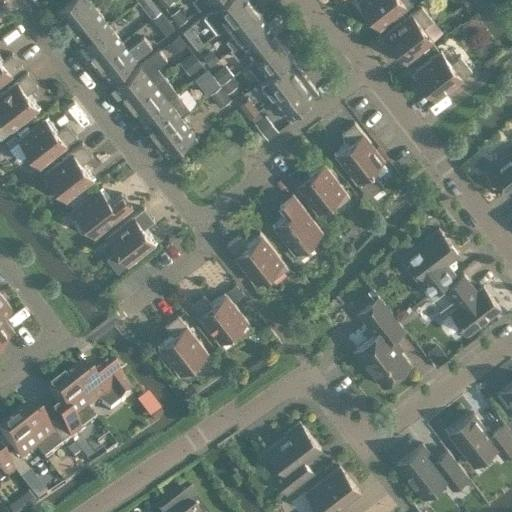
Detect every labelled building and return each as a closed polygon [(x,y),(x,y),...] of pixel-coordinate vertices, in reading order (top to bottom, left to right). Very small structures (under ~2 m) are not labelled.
[(60,0),(73,16),(94,0),(60,0)] [(112,14),(101,0),(94,0),(73,16),(87,34),(112,14)] [(184,0),(178,0),(174,3),(182,14),(190,7),(184,0)] [(221,22),(231,14),(249,0),(212,0),(207,4),(221,22)] [(249,0),(231,14),(238,23),(230,30),(236,38),(270,11),(260,0),(249,0)] [(365,0),(372,8),(374,6),(383,17),(405,0),(365,0)] [(409,51),(437,30),(426,17),(436,9),(428,0),(418,0),(415,3),(415,2),(388,24),(396,35),(394,36),(406,52),(408,50),(409,51)] [(164,1),(156,7),(169,24),(177,18),(164,1)] [(251,41),(257,48),(283,28),(270,11),(236,38),(235,39),(242,48),(251,41)] [(87,34),(100,51),(126,31),(112,14),(87,34)] [(194,15),(187,20),(201,38),(207,33),(194,15)] [(171,35),(178,44),(190,34),(183,25),(171,35)] [(146,26),(131,38),(126,31),(100,51),(114,68),(154,36),(146,26)] [(283,28),(257,48),(251,53),(264,70),(290,50),(290,51),(295,47),(297,46),(283,28)] [(214,37),(205,44),(213,54),(222,48),(214,37)] [(0,76),(26,56),(16,43),(8,49),(0,39),(0,76)] [(118,74),(132,91),(167,64),(161,57),(171,49),(163,39),(118,74)] [(466,67),(475,59),(464,45),(455,53),(444,40),(417,61),(418,62),(416,64),(428,79),(430,77),(438,89),(466,67)] [(184,52),(195,65),(206,56),(196,43),(184,52)] [(304,59),(295,47),(290,51),(290,50),(264,70),(278,87),(303,67),(300,63),(304,59)] [(229,53),(216,63),(225,74),(234,67),(238,64),(229,53)] [(212,58),(199,67),(211,84),(224,74),(216,63),(216,62),(212,58)] [(0,120),(5,126),(14,119),(42,98),(44,96),(33,82),(41,75),(31,62),(0,86),(0,100),(2,102),(0,103),(0,120)] [(132,91),(145,108),(180,81),(167,64),(132,91)] [(234,67),(225,74),(231,82),(240,75),(234,67)] [(317,85),(303,67),(278,87),(291,105),(317,85)] [(231,82),(225,74),(214,82),(224,96),(235,87),(231,82)] [(145,108),(159,126),(184,105),(193,98),(180,81),(145,108)] [(254,106),(263,99),(254,88),(245,95),(254,106)] [(263,99),(254,106),(269,125),(278,118),(263,99)] [(43,156),(81,126),(71,113),(62,119),(51,105),(49,107),(22,128),(43,156)] [(198,123),(184,105),(159,126),(172,143),(184,134),(188,139),(201,128),(197,124),(198,123)] [(386,174),(379,165),(375,159),(388,149),(358,111),(345,121),(352,130),(337,141),(372,185),(386,174)] [(97,168),(99,166),(88,152),(96,145),(86,132),(48,162),(69,189),(97,168)] [(511,144),(492,160),(508,181),(511,178),(511,144)] [(339,197),(353,185),(326,150),(311,161),(304,153),(292,163),(321,201),(334,191),(339,197)] [(97,226),(136,196),(125,183),(117,189),(106,175),(104,177),(103,177),(76,198),(97,226)] [(313,230),(326,220),(296,182),(283,192),(290,201),(276,212),(294,236),(303,247),(317,236),(313,230)] [(110,226),(120,239),(110,246),(121,261),(159,232),(158,232),(161,230),(149,216),(158,209),(148,196),(110,226)] [(411,227),(398,240),(404,247),(404,248),(423,272),(432,284),(460,263),(451,252),(462,243),(443,218),(418,237),(411,227)] [(277,268),(291,256),(264,221),(249,232),(243,224),(230,234),(259,272),(273,262),(277,268)] [(349,234),(347,240),(350,244),(356,243),(358,237),(354,233),(349,234)] [(303,247),(294,236),(288,240),(296,251),(303,247)] [(461,295),(454,301),(446,307),(445,312),(451,320),(456,320),(464,314),(471,323),(504,297),(487,275),(480,280),(467,263),(448,277),(461,295)] [(224,331),(251,310),(230,283),(228,280),(214,292),(207,283),(194,293),(224,331)] [(0,333),(14,323),(3,308),(16,298),(3,281),(0,283),(0,333)] [(386,374),(414,352),(395,328),(408,318),(382,285),(362,301),(378,322),(358,338),(386,374)] [(198,351),(211,341),(182,303),(169,313),(175,322),(161,333),(188,368),(192,365),(202,357),(198,351)] [(441,332),(430,340),(440,353),(451,345),(441,332)] [(85,366),(69,379),(94,411),(103,403),(116,412),(138,394),(112,361),(93,376),(85,366)] [(511,374),(500,384),(511,397),(511,396),(511,374)] [(78,423),(94,411),(69,379),(52,392),(70,415),(61,422),(76,441),(86,433),(78,423)] [(506,446),(511,441),(511,420),(507,414),(494,423),(477,402),(452,421),(477,453),(499,437),(506,446)] [(34,406),(18,419),(42,451),(50,461),(76,441),(61,422),(52,429),(34,406)] [(308,450),(325,438),(303,410),(290,421),(291,422),(271,438),(285,457),(276,463),(290,481),(316,461),(308,450)] [(27,463),(42,451),(18,419),(1,432),(19,454),(10,461),(20,474),(25,481),(34,473),(27,463)] [(456,477),(472,465),(451,439),(438,448),(426,432),(400,452),(426,486),(449,468),(456,477)] [(79,447),(72,452),(78,460),(85,454),(79,447)] [(0,489),(20,474),(10,461),(5,455),(0,459),(0,489)] [(342,498),(364,481),(343,455),(310,481),(325,500),(309,511),(351,511),(352,511),(342,498)] [(195,511),(190,505),(199,499),(191,488),(172,503),(178,511),(195,511)]
